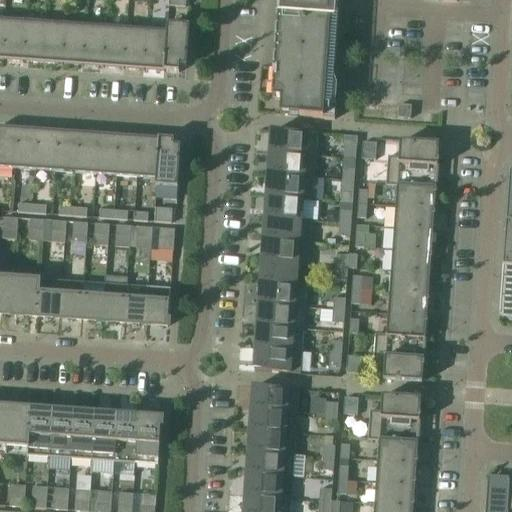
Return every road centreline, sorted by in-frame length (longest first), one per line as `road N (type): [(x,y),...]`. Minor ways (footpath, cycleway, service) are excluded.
road 1 (residential): [(184,362),(200,341),(214,145),(201,119)]
road 2 (residential): [(480,341),(490,167),(505,140)]
road 3 (residential): [(201,119),(0,104)]
road 4 (residential): [(0,352),(184,362)]
road 5 (residential): [(187,511),(197,389),(184,362)]
road 6 (residential): [(505,140),(496,109),(505,0)]
road 7 (residential): [(201,119),(217,96),(224,0)]
